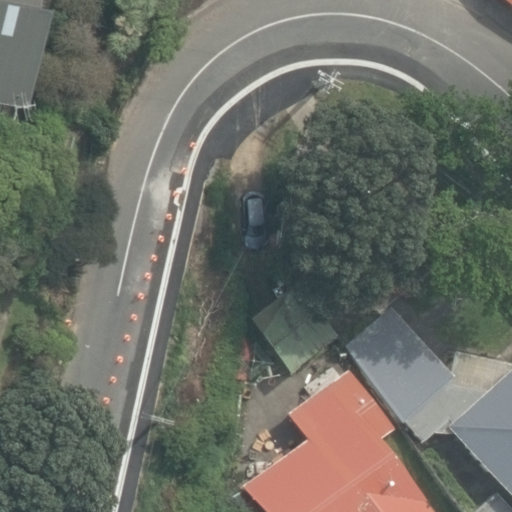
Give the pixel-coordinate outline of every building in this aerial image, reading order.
[(0,0),(0,108),(21,114),(44,17),(31,14),(34,0),(0,0)] [(511,0),(500,0),(511,8),(511,0)] [(248,320),(285,372),(335,336),(298,284),(248,320)] [(447,438),(511,506),(511,362),(506,368),(451,353),(449,384),(386,304),(334,347),(398,430),(402,426),(419,444),(428,436),(447,438)] [(240,487),(257,511),(423,511),(331,383),(288,413),(308,440),(240,487)] [(473,511),(511,511),(511,508),(497,491),(473,511)]
